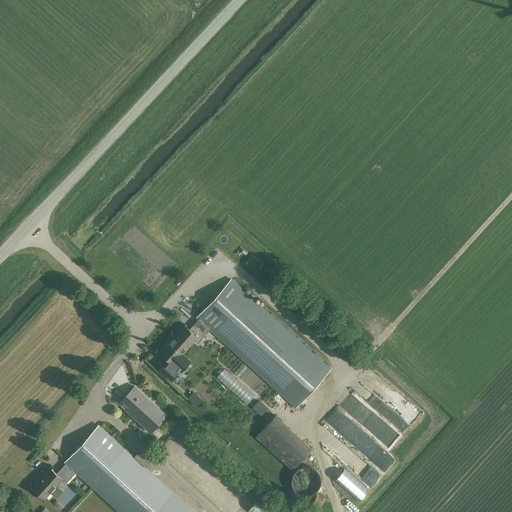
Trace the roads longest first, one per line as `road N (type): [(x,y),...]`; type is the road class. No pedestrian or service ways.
road 1 (unclassified): [(30,230),(241,0)]
road 2 (unclassified): [(30,230),(145,331)]
